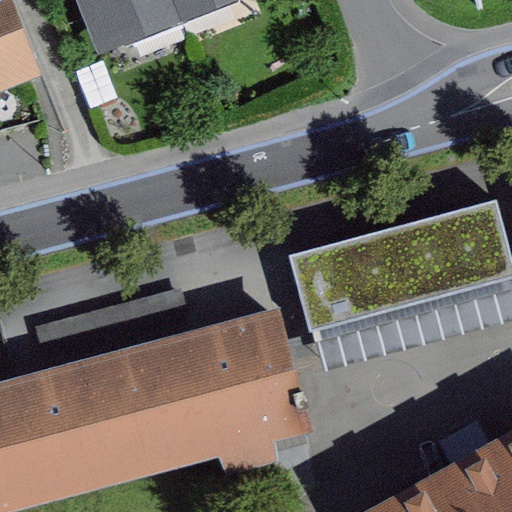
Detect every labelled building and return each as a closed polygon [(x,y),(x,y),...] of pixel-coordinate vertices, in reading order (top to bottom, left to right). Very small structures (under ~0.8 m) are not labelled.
[(88,0),(105,41),(177,12),(172,0),(88,0)] [(172,0),(177,12),(207,0),(172,0)] [(1,1),(0,1),(0,88),(10,84),(6,75),(27,67),(1,1)] [(511,270),(496,215),(296,270),(315,336),(511,281),(511,270)] [(282,320),(0,393),(0,511),(50,511),(314,444),(282,320)] [(511,511),(511,451),(398,511),(511,511)]
